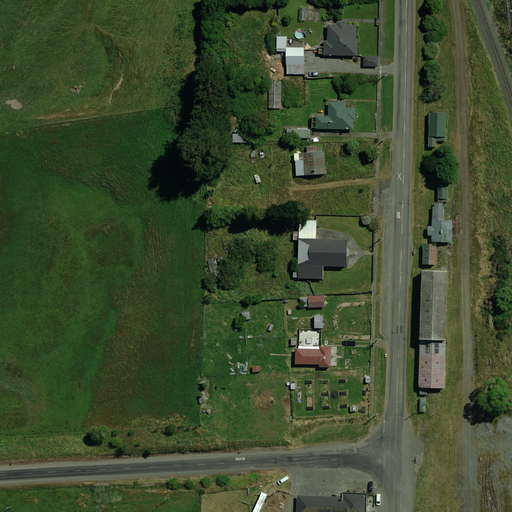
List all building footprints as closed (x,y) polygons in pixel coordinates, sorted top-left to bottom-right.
[(350,62),(350,57),(358,57),(356,28),(349,28),(349,27),(349,24),(338,25),(338,27),(328,28),(329,43),(325,43),(326,48),(319,48),(320,59),(341,58),(341,63),(350,62)] [(306,49),(286,50),(287,68),(306,67),(306,49)] [(379,58),(363,58),(363,69),(379,68),(379,58)] [(282,83),(270,83),(270,111),(282,111),(282,83)] [(351,134),(351,131),(354,131),(354,107),(351,107),(351,105),(346,105),(346,102),(329,102),(329,118),(326,118),(326,116),(316,116),(316,117),(312,117),(312,132),(347,131),(347,134),(351,134)] [(445,116),(427,116),(428,149),(445,149),(445,116)] [(302,127),(298,127),(298,130),(288,131),(289,140),(309,140),(308,133),(311,133),(311,130),(302,130),(302,127)] [(241,139),(241,135),(233,136),(234,145),(244,145),(244,139),(241,139)] [(325,154),(319,154),(319,150),(308,150),(308,154),(296,155),(296,179),(312,178),(312,180),(319,180),(319,178),(326,178),(325,154)] [(436,201),(446,201),(446,181),(436,181),(436,201)] [(444,207),(441,207),(441,204),(435,204),(435,207),(433,207),(433,227),(428,228),(428,237),(433,237),(433,245),(453,245),(453,223),(444,223),(444,207)] [(319,243),(318,222),(300,222),(300,232),(293,232),(293,243),(300,243),(301,271),(294,271),(294,280),(301,280),(301,282),(324,282),(324,269),(349,269),(349,242),(319,243)] [(437,248),(424,249),(424,267),(437,267),(437,248)] [(421,346),(448,347),(451,272),(424,271),(421,346)] [(313,296),(301,296),(301,309),(310,308),(310,310),(325,309),(324,298),(314,299),(313,296)] [(321,319),(321,315),(315,315),(316,331),(325,331),(324,319),(321,319)] [(312,347),(300,347),(300,349),(297,349),(297,366),(320,366),(320,370),(335,370),(334,350),(331,350),(331,346),(315,347),(315,351),(312,351),(312,347)] [(448,347),(421,346),(420,391),(447,392),(448,347)] [(298,499),(297,511),(365,511),(365,499),(342,499),(342,492),(337,492),(337,500),(298,499)]
